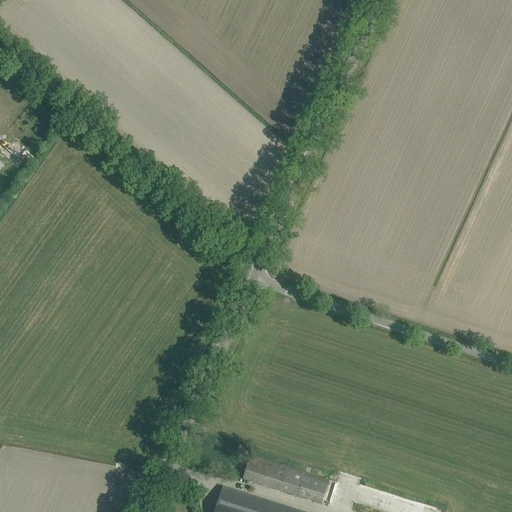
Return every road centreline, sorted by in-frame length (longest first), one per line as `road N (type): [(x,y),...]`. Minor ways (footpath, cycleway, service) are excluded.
road 1 (tertiary): [(256,275),(381,0)]
road 2 (unclassified): [(511,363),(256,275)]
road 3 (tertiary): [(148,511),(256,275)]
